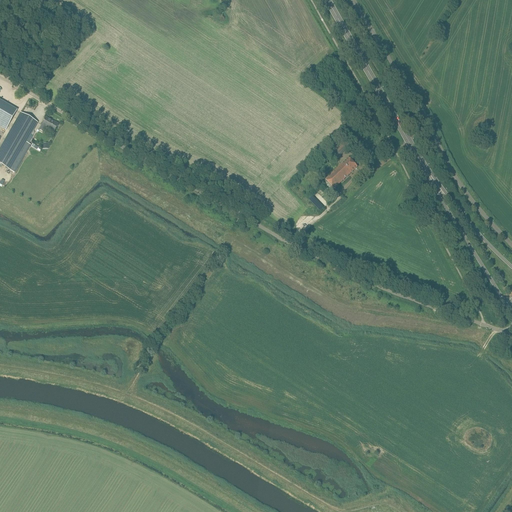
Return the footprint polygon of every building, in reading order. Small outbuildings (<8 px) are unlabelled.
[(0,100),(0,126),(6,130),(17,110),(0,100)] [(20,113),(0,148),(0,164),(15,173),(30,145),(26,143),(29,138),(38,123),(20,113)] [(54,122),(46,117),(41,125),(42,125),(39,130),(43,132),(46,127),(54,132),(58,124),(54,122)] [(341,147),(332,156),(336,161),(346,152),(341,147)] [(349,158),(326,180),(334,189),(357,167),(349,158)]
